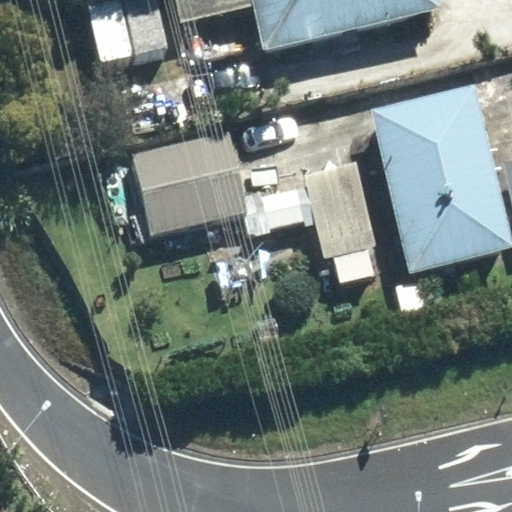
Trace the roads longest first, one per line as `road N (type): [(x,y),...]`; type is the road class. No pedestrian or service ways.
road 1 (motorway): [(0,350),(37,405),(81,446),(141,483),(212,511)]
road 2 (motorway): [(341,511),(511,474)]
